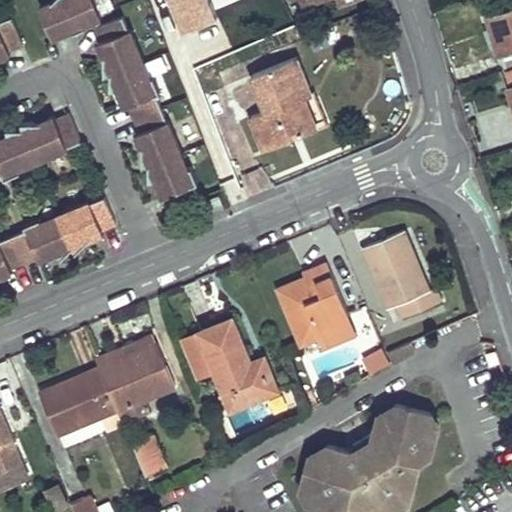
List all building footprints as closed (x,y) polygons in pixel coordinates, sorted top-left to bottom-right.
[(93,20),(84,0),(38,0),(28,4),(44,40),(93,20)] [(171,0),(184,30),(218,16),(211,0),(171,0)] [(511,5),(487,13),(498,50),(501,48),(507,66),(511,64),(511,5)] [(128,28),(122,13),(95,25),(101,39),(96,41),(122,104),(127,102),(139,131),(134,133),(160,195),(165,193),(171,208),(198,196),(192,182),(197,180),(170,118),(166,120),(154,91),(158,89),(132,26),(128,28)] [(16,51),(2,19),(0,19),(0,60),(3,59),(2,57),(16,51)] [(326,125),(299,55),(252,74),(265,110),(250,117),(263,150),(326,125)] [(82,144),(69,114),(56,119),(55,117),(0,139),(0,177),(6,175),(8,178),(70,152),(69,149),(82,144)] [(223,203),(219,192),(199,200),(203,211),(223,203)] [(116,226),(105,198),(91,203),(90,201),(28,227),(29,229),(1,241),(0,239),(0,278),(14,273),(13,269),(39,258),(41,262),(104,235),(103,231),(116,226)] [(433,287),(408,228),(368,245),(393,305),(400,302),(405,316),(446,298),(440,284),(433,287)] [(352,316),(330,261),(314,267),(318,281),(313,284),(310,275),(307,276),(281,287),(304,342),(321,336),(325,345),(343,337),(336,323),(352,316)] [(318,281),(314,267),(306,270),(307,276),(310,275),(313,284),(318,281)] [(358,331),(352,316),(336,323),(343,337),(358,331)] [(234,317),(183,338),(198,375),(217,368),(227,392),(234,389),(240,404),(266,393),(260,379),(273,372),(266,356),(254,361),(234,317)] [(159,341),(155,332),(118,347),(120,354),(159,341)] [(176,383),(159,341),(120,354),(118,347),(98,355),(101,362),(119,406),(146,395),(176,383)] [(374,372),(394,361),(386,346),(365,357),(374,372)] [(498,349),(488,352),(492,366),(503,363),(498,349)] [(119,406),(101,362),(87,368),(90,375),(69,383),(66,377),(41,387),(59,431),(103,413),(119,406)] [(90,375),(87,368),(66,377),(69,383),(90,375)] [(280,388),(273,372),(260,379),(266,393),(280,388)] [(240,404),(234,389),(227,392),(233,407),(240,404)] [(151,409),(146,395),(119,406),(125,421),(151,409)] [(331,458),(312,453),(303,489),(321,494),(318,503),(340,508),(342,498),(393,511),(397,497),(412,501),(424,451),(434,453),(441,422),(432,420),(434,411),(398,403),(393,420),(380,417),(377,427),(375,436),(354,448),(343,446),(334,444),(331,458)] [(393,420),(398,403),(381,412),(380,417),(393,420)] [(119,406),(103,413),(108,427),(125,421),(119,406)] [(0,470),(25,461),(4,407),(0,408),(0,470)] [(441,422),(434,411),(432,420),(441,422)] [(377,427),(343,446),(354,448),(375,436),(377,427)] [(166,465),(154,432),(133,441),(146,473),(166,465)] [(331,458),(334,444),(329,443),(312,453),(331,458)] [(25,461),(0,470),(0,486),(30,475),(25,461)] [(60,481),(46,487),(55,508),(69,502),(60,481)] [(321,494),(303,489),(309,501),(318,503),(321,494)] [(99,511),(91,493),(71,501),(76,511),(99,511)] [(397,497),(393,511),(412,501),(397,497)]
